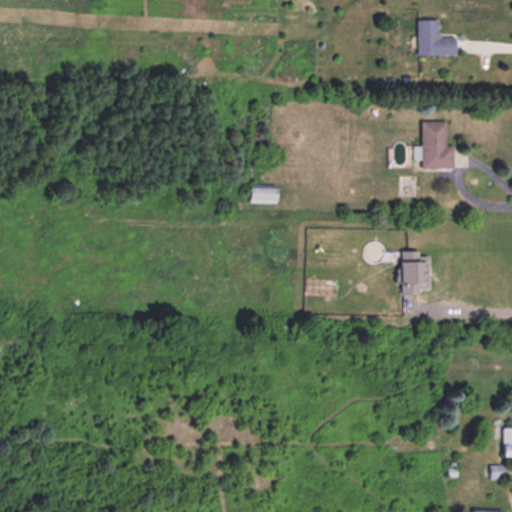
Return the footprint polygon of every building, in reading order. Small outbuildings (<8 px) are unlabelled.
[(418,53),(457,53),(457,36),(440,36),(440,18),(418,18),(418,53)] [(452,143),(446,144),(446,119),(421,119),(421,144),(413,144),(413,158),(421,158),(421,166),(453,166),(452,143)] [(278,183),(250,183),(250,200),(278,200),(278,183)] [(401,291),(429,291),(429,249),(401,249),(401,291)] [(511,425),(502,425),(502,454),(511,453),(511,425)]
